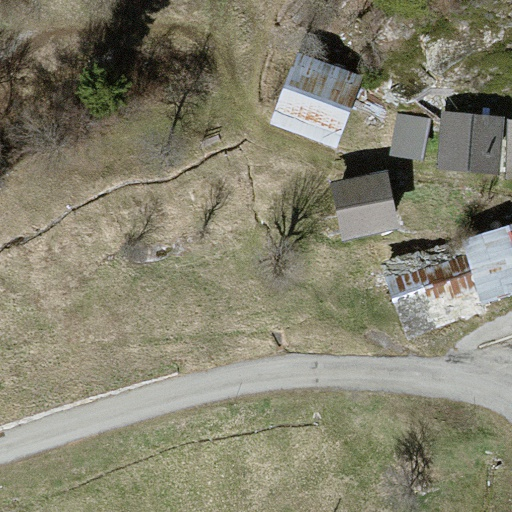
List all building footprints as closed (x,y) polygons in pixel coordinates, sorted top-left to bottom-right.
[(385,87),(318,66),(300,124),(367,145),(385,87)] [(511,122),(470,121),(469,175),(511,175),(511,122)] [(409,180),(359,192),(373,248),(422,237),(409,180)] [(486,316),(464,237),(384,259),(406,338),(486,316)] [(511,242),(488,251),(506,305),(511,302),(511,242)]
